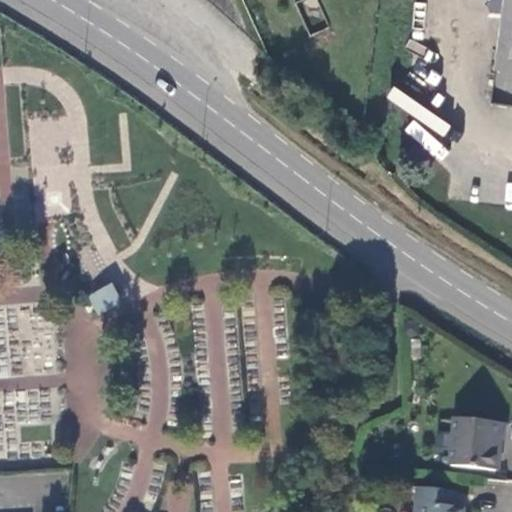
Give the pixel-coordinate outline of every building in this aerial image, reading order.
[(309,37),(330,27),(317,0),(299,0),(294,3),(309,37)] [(506,0),(490,0),(489,10),(504,12),(506,0)] [(511,0),(506,0),(504,12),(492,101),(511,103),(511,0)] [(0,73),(0,173),(59,169),(51,69),(0,73)] [(71,109),(70,144),(89,145),(90,110),(71,109)] [(94,298),(100,310),(121,300),(114,287),(94,298)] [(506,426),(456,421),(451,468),(495,473),(499,442),(504,443),(506,426)] [(458,509),(460,493),(421,489),(418,511),(465,511),(466,510),(458,509)]
